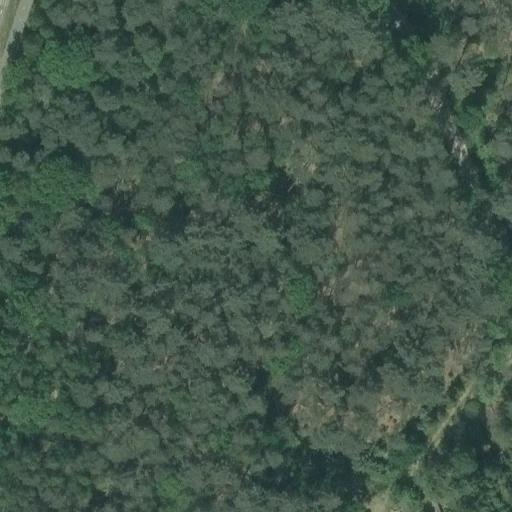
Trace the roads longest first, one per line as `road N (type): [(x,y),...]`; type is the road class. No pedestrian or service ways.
road 1 (track): [(378,0),(453,127),(511,262)]
road 2 (track): [(414,470),(467,394),(511,357)]
